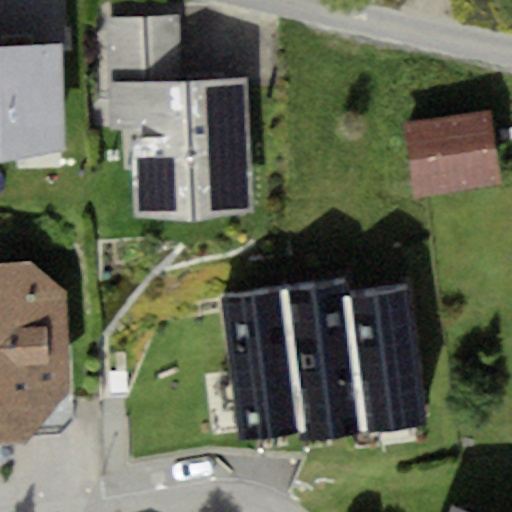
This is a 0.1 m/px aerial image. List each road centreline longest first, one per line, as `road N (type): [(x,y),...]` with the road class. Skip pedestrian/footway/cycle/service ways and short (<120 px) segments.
road 1 (residential): [(298,0),(511,47)]
road 2 (residential): [(66,511),(205,501),(267,511)]
